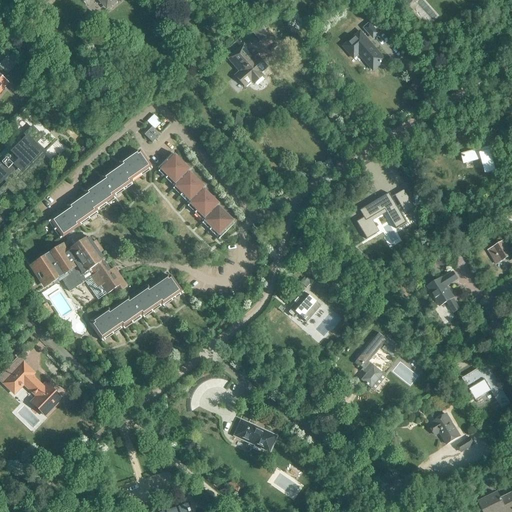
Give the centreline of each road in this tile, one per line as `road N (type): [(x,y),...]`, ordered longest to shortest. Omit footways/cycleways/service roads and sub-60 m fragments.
road 1 (residential): [(295,203),(286,200),(252,220),(159,109),(142,114),(86,163),(75,191)]
road 2 (residential): [(295,203),(313,184),(511,64)]
road 3 (residential): [(394,511),(206,351)]
road 4 (residential): [(206,351),(264,299),(295,203)]
road 5 (unclassified): [(122,418),(0,294)]
road 6 (residential): [(7,511),(122,418)]
road 7 (unclassified): [(227,511),(122,418)]
